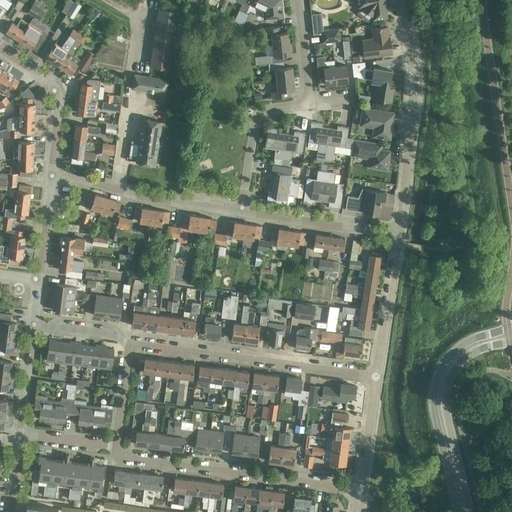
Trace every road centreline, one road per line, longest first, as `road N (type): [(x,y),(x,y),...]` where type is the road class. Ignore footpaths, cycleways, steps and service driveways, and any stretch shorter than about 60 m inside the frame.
road 1 (residential): [(359,491),(125,459),(116,447)]
road 2 (residential): [(375,376),(130,346)]
road 3 (unclassified): [(399,234),(412,125),(404,0)]
road 4 (secondary): [(511,323),(455,349),(435,376),(433,411),(458,511)]
road 5 (secondary): [(470,511),(447,388),(468,355),(511,342)]
road 6 (residential): [(241,211),(51,175)]
road 7 (residential): [(399,234),(241,211)]
road 8 (residential): [(51,175),(51,85),(0,48)]
road 9 (residential): [(241,211),(258,113),(308,104)]
road 10 (unclassified): [(375,376),(399,234)]
